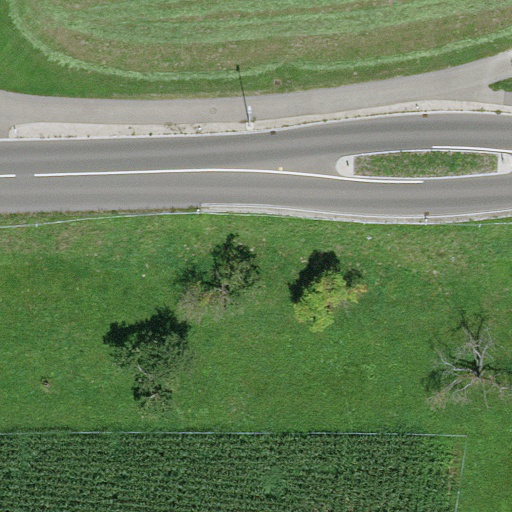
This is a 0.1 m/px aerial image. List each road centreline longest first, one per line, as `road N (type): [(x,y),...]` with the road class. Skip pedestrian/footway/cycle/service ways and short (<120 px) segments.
road 1 (track): [(0,106),(277,109),(436,85),(511,60)]
road 2 (secondary): [(511,163),(0,177)]
